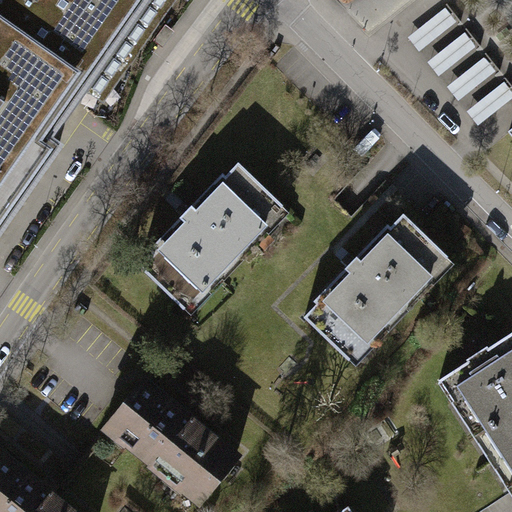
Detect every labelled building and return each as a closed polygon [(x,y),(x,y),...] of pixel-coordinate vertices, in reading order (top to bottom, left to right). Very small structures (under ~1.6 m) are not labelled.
[(0,0),(0,228),(167,0),(0,0)] [(433,60),(470,32),(452,9),(415,38),(433,60)] [(433,64),(448,85),(488,56),(472,34),(433,64)] [(472,112),(509,76),(489,56),(452,91),(472,112)] [(511,82),(511,81),(472,113),(483,127),(511,103),(511,82)] [(511,122),(498,133),(511,151),(511,122)] [(315,212),(263,163),(165,266),(217,315),(315,212)] [(430,262),(376,214),(282,317),(336,365),(430,262)] [(162,274),(154,283),(195,318),(203,309),(162,274)] [(511,511),(511,354),(496,328),(414,379),(497,511),(511,511)] [(170,378),(127,430),(225,510),(268,457),(170,378)] [(104,511),(29,450),(0,485),(0,511),(104,511)]
